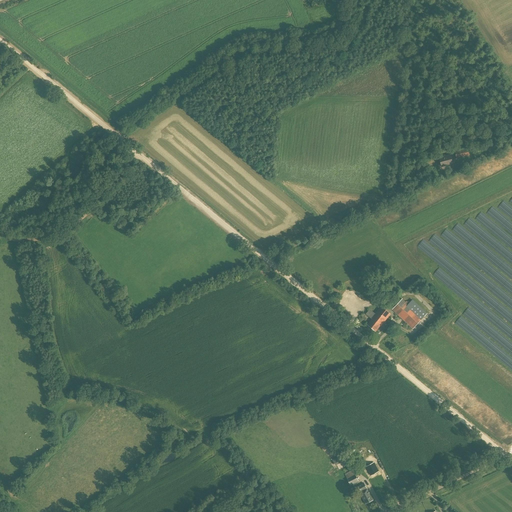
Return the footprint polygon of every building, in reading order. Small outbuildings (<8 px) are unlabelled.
[(466,149),(455,151),(456,158),(468,156),(466,149)] [(450,155),(439,158),(441,167),(452,164),(450,155)] [(392,310),(398,316),(402,320),(407,324),(412,329),(427,314),(412,300),(408,304),(402,299),(392,310)] [(367,325),(375,331),(379,327),(380,327),(390,314),(381,306),(375,314),(369,309),(366,314),(372,319),(367,325)] [(366,467),(370,476),(378,471),(374,463),(366,467)] [(347,470),(353,482),(362,478),(356,466),(352,468),(351,468),(347,470)] [(356,487),(359,493),(360,493),(366,504),(373,500),(367,489),(364,483),(356,487)]
